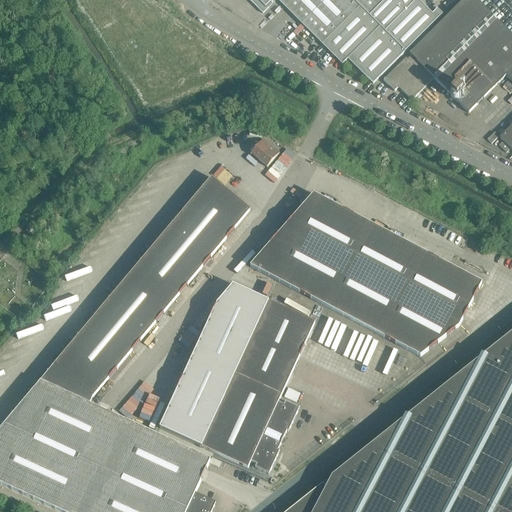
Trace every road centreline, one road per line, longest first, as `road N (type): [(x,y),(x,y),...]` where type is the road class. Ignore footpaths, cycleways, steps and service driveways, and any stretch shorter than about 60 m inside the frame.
road 1 (unclassified): [(511,177),(291,62),(195,0)]
road 2 (tertiary): [(268,511),(511,315)]
road 3 (track): [(45,0),(52,53),(42,106),(0,175)]
